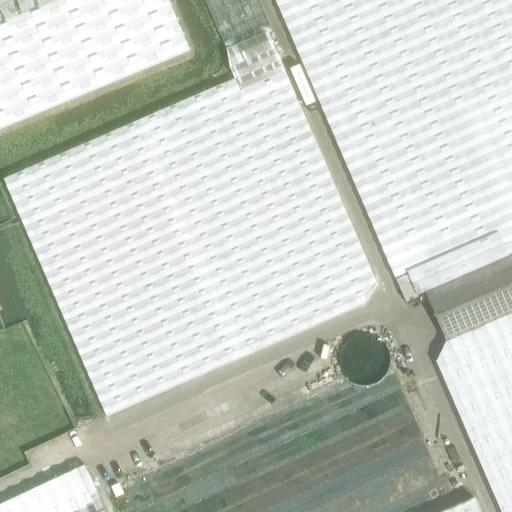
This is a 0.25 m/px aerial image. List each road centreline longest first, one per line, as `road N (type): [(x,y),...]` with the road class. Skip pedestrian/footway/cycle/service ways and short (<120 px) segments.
road 1 (unclassified): [(392,300),(88,434)]
road 2 (unclassified): [(392,300),(266,0)]
road 3 (unclassified): [(487,511),(392,300)]
